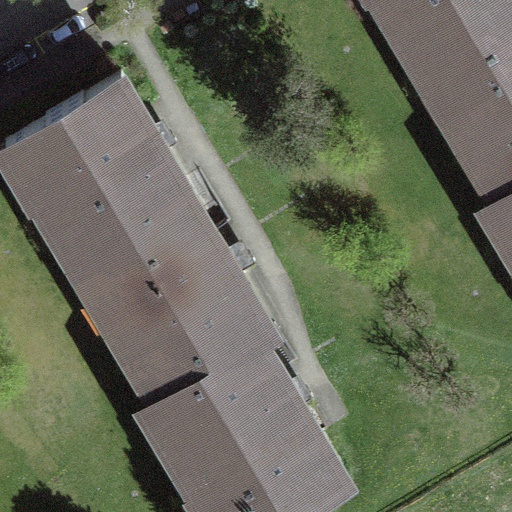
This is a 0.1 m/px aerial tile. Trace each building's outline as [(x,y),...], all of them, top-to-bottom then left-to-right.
[(511,0),(383,0),(420,62),(511,6),(511,0)] [(511,6),(420,62),(495,186),(484,193),(486,196),(511,179),(511,6)] [(82,264),(198,196),(122,67),(6,135),(82,264)] [(511,179),(486,196),(511,239),(511,179)] [(82,264),(157,392),(262,330),(273,324),(198,196),(82,264)] [(282,511),(347,474),(262,330),(157,392),(146,398),(213,511),(282,511)]
